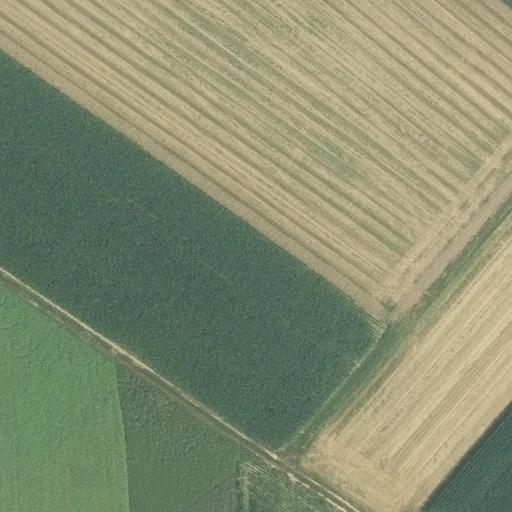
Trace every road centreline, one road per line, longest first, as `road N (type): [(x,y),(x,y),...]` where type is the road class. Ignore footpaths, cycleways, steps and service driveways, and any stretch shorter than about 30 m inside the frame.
road 1 (track): [(0,282),(293,481)]
road 2 (track): [(511,224),(293,481)]
